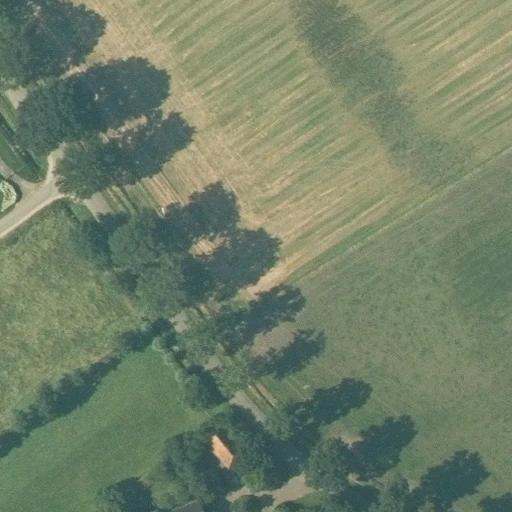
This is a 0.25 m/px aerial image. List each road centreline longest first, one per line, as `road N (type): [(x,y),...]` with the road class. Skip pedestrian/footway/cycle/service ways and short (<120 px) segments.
road 1 (unclassified): [(376,511),(248,415),(70,173)]
road 2 (unclassified): [(70,173),(0,73)]
